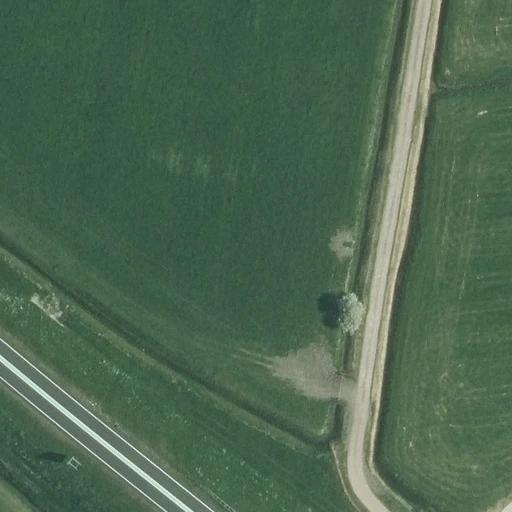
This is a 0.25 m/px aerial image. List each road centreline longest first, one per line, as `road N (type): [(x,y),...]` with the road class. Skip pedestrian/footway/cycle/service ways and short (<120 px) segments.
road 1 (track): [(424,0),(349,484),(377,511)]
road 2 (trunk): [(187,511),(0,358)]
